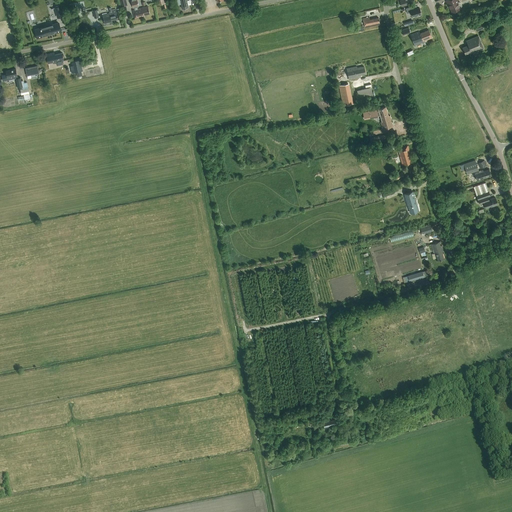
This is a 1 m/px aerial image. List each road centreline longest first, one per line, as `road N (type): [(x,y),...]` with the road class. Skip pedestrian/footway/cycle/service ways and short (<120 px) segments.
road 1 (unclassified): [(384,0),(396,70),(450,250),(464,256),(511,237)]
road 2 (unclassified): [(0,56),(278,0)]
road 3 (track): [(344,400),(329,316),(444,279),(457,256)]
road 4 (tertiary): [(498,148),(428,0)]
